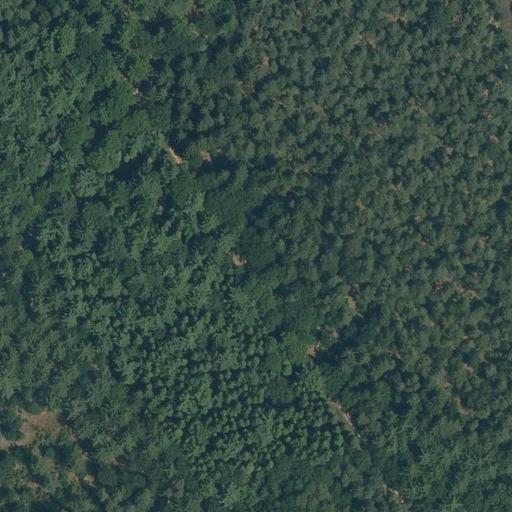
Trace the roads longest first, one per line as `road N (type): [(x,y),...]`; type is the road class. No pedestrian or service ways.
road 1 (track): [(139,107),(364,443)]
road 2 (track): [(135,99),(139,107),(23,243)]
road 3 (track): [(227,0),(135,99)]
